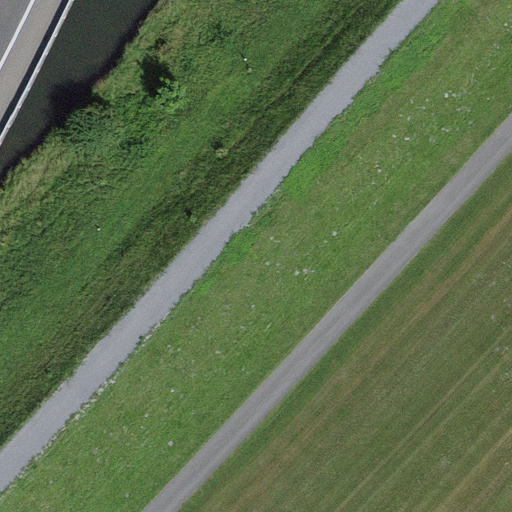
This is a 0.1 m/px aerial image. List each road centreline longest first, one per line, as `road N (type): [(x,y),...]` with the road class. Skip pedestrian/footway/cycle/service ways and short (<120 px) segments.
road 1 (track): [(432,0),(0,490)]
road 2 (track): [(511,141),(172,511)]
